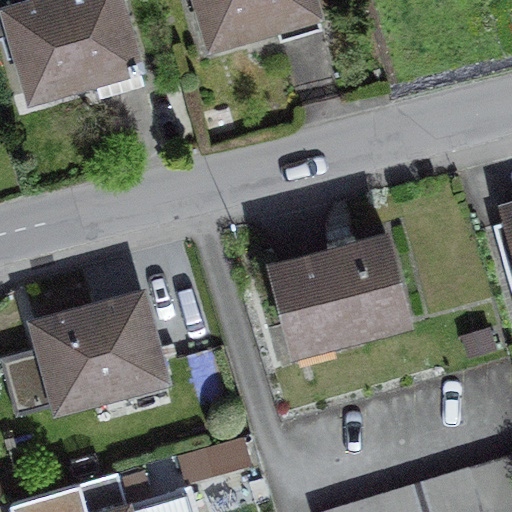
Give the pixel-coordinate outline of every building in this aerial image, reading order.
[(137,0),(47,0),(17,8),(44,107),(158,75),(137,0)] [(332,0),(209,0),(222,45),(337,14),(332,0)] [(511,202),(505,205),(509,220),(495,223),(511,283),(511,202)] [(406,228),(285,262),(312,356),(432,322),(406,228)] [(157,289),(41,321),(67,416),(183,383),(157,289)] [(166,484),(252,467),(246,439),(160,457),(166,484)] [(511,511),(511,462),(348,511),(511,511)] [(103,511),(94,482),(22,505),(23,511),(148,511),(145,500),(107,511),(103,511)]
